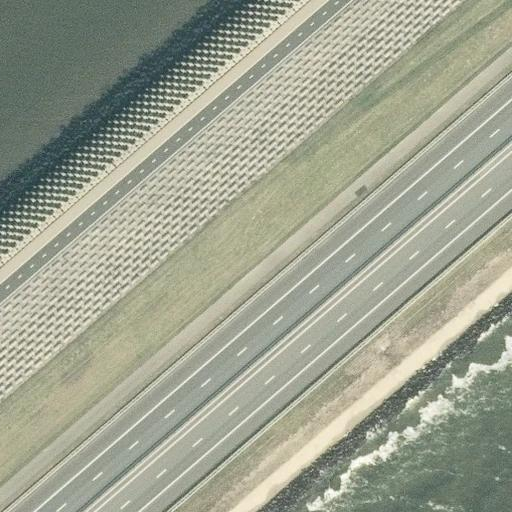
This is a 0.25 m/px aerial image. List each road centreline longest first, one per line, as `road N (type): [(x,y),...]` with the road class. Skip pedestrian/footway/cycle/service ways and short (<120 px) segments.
road 1 (motorway): [(511,110),(44,511)]
road 2 (motorway): [(120,511),(511,172)]
